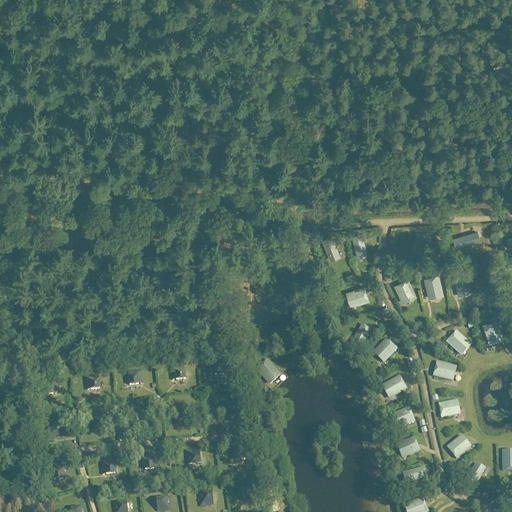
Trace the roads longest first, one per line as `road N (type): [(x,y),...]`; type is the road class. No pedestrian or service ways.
road 1 (track): [(295,203),(322,352),(355,377),(382,511)]
road 2 (track): [(295,203),(0,174)]
road 3 (track): [(273,0),(295,203)]
